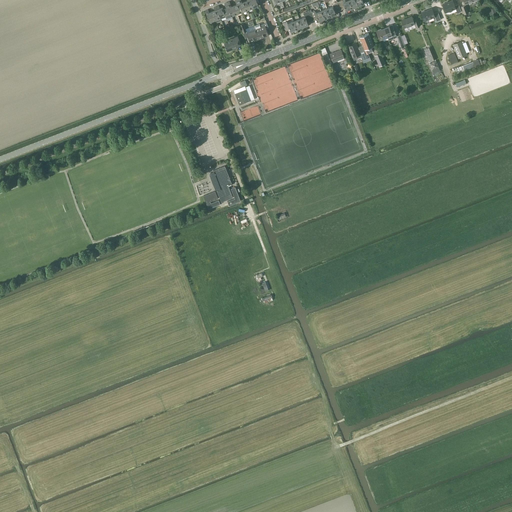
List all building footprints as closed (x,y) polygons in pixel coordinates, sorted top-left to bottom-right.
[(235,0),(237,4),(234,5),(237,14),(243,12),(238,0),(235,0)] [(242,2),(241,0),(238,0),(243,12),(248,10),(245,1),(242,2)] [(246,0),(245,1),(248,10),(253,8),(250,0),(246,0)] [(346,10),(352,8),(348,0),(347,0),(343,2),(342,0),(339,1),(342,9),(345,8),(346,10)] [(348,0),(352,8),(358,6),(355,0),(348,0)] [(455,5),(453,0),(443,4),(446,13),(456,9),(457,13),(461,11),(459,4),(455,5)] [(227,2),(232,16),(237,14),(234,5),(232,6),(230,1),(227,2)] [(226,16),(227,18),(232,16),(227,2),(224,3),(226,8),(224,9),(223,9),(226,16)] [(335,12),(339,11),(336,3),(332,4),(333,6),(327,8),(330,16),(336,14),(335,12)] [(220,18),(221,18),(226,16),(223,9),(224,9),(223,7),(220,8),(219,5),(216,6),(220,18)] [(222,20),(221,18),(220,18),(216,6),(214,7),(215,10),(212,11),(215,20),(216,22),(222,20)] [(324,19),(330,16),(327,8),(321,10),(324,19)] [(434,13),(432,8),(421,12),(425,21),(435,17),(437,21),(441,20),(438,12),(434,13)] [(215,20),(212,11),(209,12),(208,9),(205,10),(210,22),(215,20)] [(305,16),(299,19),(302,27),(309,24),(308,22),(311,21),(308,13),(310,12),(309,10),(304,13),(305,16)] [(319,21),(324,19),(321,10),(315,12),(315,10),(311,12),(314,20),(318,18),(319,21)] [(413,20),(412,16),(401,20),(404,28),(414,24),(416,27),(420,26),(417,18),(413,20)] [(297,29),(302,27),(299,19),(293,21),(297,29)] [(291,31),(297,29),(293,21),(288,23),(287,21),(283,23),(286,30),(290,29),(291,31)] [(260,23),(254,25),(256,29),(259,38),(264,36),(264,37),(269,35),(267,29),(269,28),(267,22),(260,25),(260,23)] [(384,28),(388,37),(393,35),(393,37),(397,35),(393,25),(389,26),(384,28)] [(379,30),(376,31),(380,42),(384,40),(384,41),(389,39),(388,37),(384,28),(379,30)] [(254,40),(259,38),(256,29),(246,33),(250,42),(255,40),(254,40)] [(356,43),(349,46),(354,60),(361,57),(362,60),(368,58),(366,54),(373,51),(371,46),(374,45),(369,33),(360,36),(363,45),(358,47),(356,43)] [(227,51),(236,48),(235,47),(241,44),(238,36),(231,39),(231,40),(224,43),(227,51)] [(459,59),(467,55),(462,41),(453,44),(459,59)] [(428,61),(429,62),(431,61),(436,59),(431,47),(424,50),(429,61),(428,61)] [(333,62),(344,57),(341,50),(330,54),(333,62)] [(452,65),(458,62),(458,61),(455,52),(448,55),(452,65)] [(379,66),(385,63),(381,53),(375,55),(379,66)] [(461,70),(459,71),(459,72),(460,74),(464,73),(465,73),(465,72),(465,71),(482,65),(480,59),(473,61),(473,62),(470,64),(466,65),(466,67),(464,68),(461,69),(461,70)] [(432,69),(438,67),(436,61),(429,63),(432,69)] [(239,91),(235,93),(240,105),(251,100),(247,89),(246,89),(239,91)] [(210,173),(211,174),(210,174),(216,190),(217,189),(221,202),(233,197),(229,186),(232,185),(225,166),(213,170),(214,171),(210,173)] [(235,198),(228,201),(229,205),(241,201),(235,187),(231,188),(235,198)] [(215,191),(204,195),(207,203),(207,204),(209,208),(220,204),(219,200),(218,200),(211,203),(211,201),(218,198),(215,191)]
